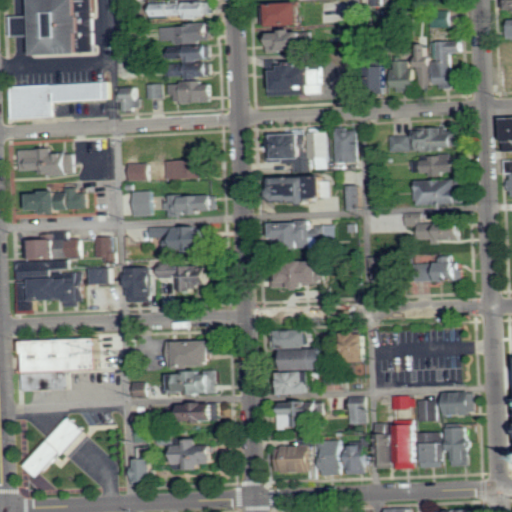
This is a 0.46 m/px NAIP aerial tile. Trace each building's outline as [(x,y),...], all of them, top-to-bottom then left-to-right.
[(94,50),(93,0),(29,0),(30,15),(11,15),(12,34),(32,33),(33,52),(94,50)] [(158,3),(158,15),(189,14),(189,17),(214,16),(214,1),(158,3)] [(276,25),(307,24),(306,1),(275,2),(276,25)] [(121,23),(134,23),(133,7),(121,8),(121,23)] [(455,26),(454,9),(436,10),(436,27),(455,26)] [(216,41),(215,23),(164,26),(165,43),(216,41)] [(308,49),(307,29),(272,31),(273,51),(308,49)] [(441,41),(467,40),(468,52),(457,52),(458,70),(466,69),(466,82),(442,83),(441,41)] [(192,60),(215,59),(215,45),(191,45),(192,60)] [(420,45),(437,45),(437,87),(420,87),(420,45)] [(417,59),(396,59),(397,90),(418,90),(417,59)] [(274,95),(327,93),(327,84),(331,84),(330,66),(307,67),(307,61),(289,62),(289,69),(273,70),(274,95)] [(176,77),(216,76),(215,62),(175,63),(176,77)] [(391,65),(373,65),(373,89),(392,88),(391,65)] [(12,117),(10,85),(110,80),(111,97),(53,100),(54,115),(12,117)] [(175,102),(217,101),(216,81),(174,82),(175,102)] [(166,83),(151,83),(151,98),(167,97),(166,83)] [(145,109),(144,86),(120,87),(120,101),(128,100),(128,110),(145,109)] [(341,163),(363,162),(363,130),(351,131),(351,128),(341,128),(341,163)] [(463,128),(416,128),(416,151),(464,150),(463,128)] [(312,132),(313,158),(333,157),(333,131),(312,132)] [(309,160),(308,133),(274,134),(274,160),(309,160)] [(415,151),(415,135),(394,135),(394,152),(415,151)] [(80,152),(57,153),(57,148),(25,149),(25,170),(45,169),(45,175),(81,174),(80,152)] [(458,171),(458,154),(426,156),(426,161),(418,161),(418,173),(434,172),(434,176),(447,176),(447,172),(458,171)] [(172,178),(214,177),(213,159),(171,160),(172,178)] [(135,180),(155,180),(154,163),(135,163),(135,180)] [(316,197),(332,197),(331,175),(280,176),(281,202),(316,201),(316,197)] [(421,205),(467,204),(466,179),(420,180),(421,205)] [(354,186),(354,210),(366,210),(366,186),(354,186)] [(92,209),(92,192),(83,192),(83,189),(36,191),(37,209),(50,209),(50,210),(92,209)] [(139,191),(139,215),(158,215),(158,190),(139,191)] [(172,217),(188,216),(188,212),(223,211),(222,194),(171,196),(172,217)] [(468,240),(468,221),(427,221),(427,213),(410,213),(410,227),(421,226),(422,241),(468,240)] [(340,224),(319,225),(319,227),(308,228),(308,222),(278,223),(278,239),(291,238),(291,247),(323,246),(323,240),(340,239),(340,224)] [(169,249),(215,248),(214,225),(154,227),(154,238),(169,237),(169,249)] [(110,262),(119,262),(118,236),(100,236),(101,256),(110,256),(110,262)] [(73,238),(73,257),(87,258),(87,239),(73,238)] [(28,259),(63,258),(63,239),(28,240),(28,259)] [(443,258),(443,262),(431,263),(432,281),(468,280),(467,269),(462,269),(461,258),(443,258)] [(378,260),(379,288),(399,287),(398,259),(378,260)] [(216,263),(163,265),(163,279),(174,278),(174,283),(183,283),(183,289),(217,288),(216,263)] [(283,288),(314,287),(314,283),(326,282),(325,263),(282,264),(283,288)] [(134,301),(159,300),(158,266),(133,267),(134,301)] [(118,267),(98,268),(98,284),(119,283),(118,267)] [(39,300),(69,299),(69,306),(86,306),(86,281),(76,281),(76,277),(54,278),(54,269),(23,271),(25,312),(39,312),(39,300)] [(277,328),(316,328),(317,347),(278,348),(277,328)] [(343,361),(369,361),(369,333),(342,334),(343,361)] [(69,387),(69,369),(101,368),(100,336),(23,340),(25,389),(69,387)] [(173,341),(174,367),(218,366),(217,354),(224,354),(223,339),(173,341)] [(330,348),(290,350),(290,369),(331,368),(330,348)] [(347,370),(331,370),(331,385),(347,384),(347,370)] [(222,392),(222,371),(173,372),(173,393),(222,392)] [(283,371),(284,394),(317,393),(316,371),(283,371)] [(152,382),(137,382),(138,397),(152,396),(152,382)] [(478,391),(450,391),(450,414),(478,413),(478,391)] [(355,423),(372,423),(371,396),(354,396),(355,423)] [(397,396),(398,408),(419,408),(419,396),(397,396)] [(423,421),(442,421),(441,399),(423,399),(423,421)] [(312,428),(312,416),(326,416),(325,401),(284,402),(284,428),(312,428)] [(223,402),(185,402),(185,421),(224,420),(223,402)] [(138,412),(139,428),(156,427),(156,412),(138,412)] [(27,464),(53,436),(51,435),(69,415),(85,430),(63,453),(61,451),(40,475),(27,464)] [(395,423),(382,422),(381,467),(394,467),(395,423)] [(403,469),(423,468),(422,424),(402,424),(403,469)] [(451,428),(452,449),(456,449),(457,465),(474,465),(472,427),(451,428)] [(424,432),(425,467),(446,466),(446,432),(424,432)] [(179,444),(179,469),(208,469),(208,463),(222,463),(222,445),(205,445),(205,439),(191,439),(191,444),(179,444)] [(326,475),(349,474),(348,440),(325,440),(326,475)] [(352,473),(372,474),(373,445),(353,444),(352,473)] [(280,445),(280,472),(315,472),(315,445),(280,445)] [(140,481),(158,481),(157,458),(139,459),(140,481)]
